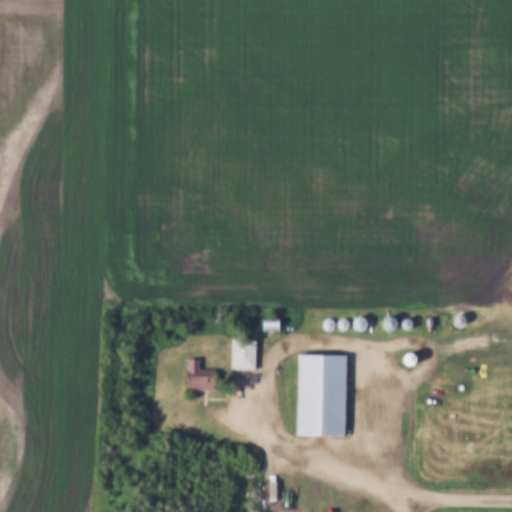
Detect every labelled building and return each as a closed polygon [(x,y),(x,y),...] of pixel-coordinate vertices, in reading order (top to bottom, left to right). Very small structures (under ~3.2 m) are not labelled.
[(452,323),(456,322),(458,319),(458,316),(456,313),(452,312),(449,313),(447,316),(447,319),(449,322),(452,323)] [(254,314),(271,314),(271,327),(254,327),(254,314)] [(383,329),(387,328),(390,324),(390,320),(387,316),(383,314),(378,316),(376,320),(376,324),(378,328),(383,329)] [(352,330),(357,329),(359,325),(359,321),(357,317),(352,316),(348,317),(345,321),(345,325),(348,329),(352,330)] [(400,328),(404,327),(406,324),(406,320),(404,317),(400,316),(397,317),(395,320),(395,324),(397,327),(400,328)] [(337,330),(340,329),(342,326),(342,322),(340,319),(337,318),(333,319),(331,322),(331,326),(333,329),(337,330)] [(322,330),(326,329),(328,326),(328,323),(326,320),(322,319),(319,320),(317,323),(317,326),(319,329),(322,330)] [(224,335),(248,335),(248,365),(224,365),(224,335)] [(403,365),(406,364),(409,361),(409,357),(406,354),(403,353),(399,354),(397,357),(397,361),(399,364),(403,365)] [(179,355),(191,355),(191,366),(208,366),(208,386),(179,386),(179,355)] [(290,355),(338,355),(336,435),(288,434),(290,355)]
